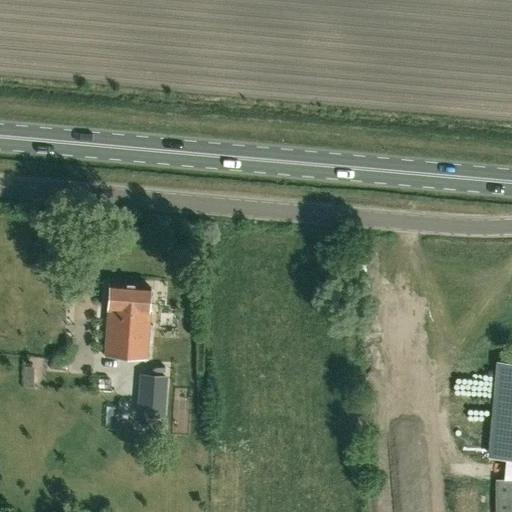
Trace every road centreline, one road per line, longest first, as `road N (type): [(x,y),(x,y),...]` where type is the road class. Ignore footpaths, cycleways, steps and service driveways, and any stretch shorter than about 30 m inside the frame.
road 1 (primary): [(511,181),(0,135)]
road 2 (unclassified): [(511,227),(0,183)]
